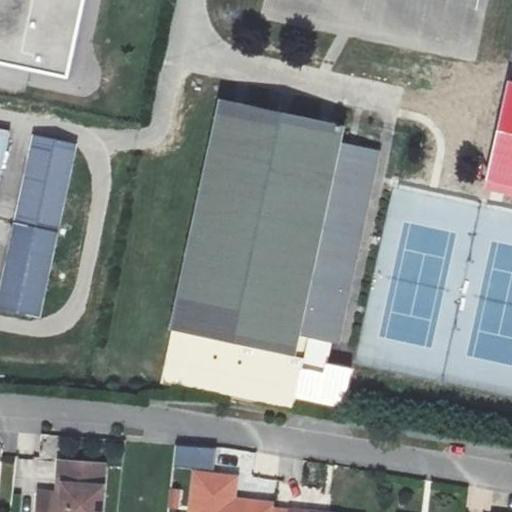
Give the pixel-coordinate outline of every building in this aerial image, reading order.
[(0,0),(0,65),(66,80),(84,0),(0,0)] [(335,126),(213,100),(167,329),(156,381),(289,408),(304,334),(334,341),(368,177),(355,174),(360,148),(331,142),(335,126)] [(0,182),(11,132),(0,129),(0,182)] [(79,146),(32,136),(14,222),(61,232),(79,146)] [(59,235),(14,225),(0,289),(0,308),(42,318),(59,235)] [(222,450),(221,463),(247,466),(249,453),(222,450)] [(108,511),(112,472),(69,469),(66,501),(47,499),(46,511),(108,511)] [(277,511),(278,511),(245,508),(248,482),(208,478),(204,511),(277,511)]
